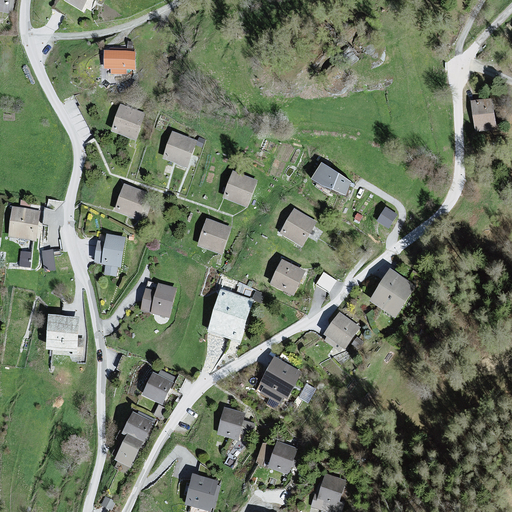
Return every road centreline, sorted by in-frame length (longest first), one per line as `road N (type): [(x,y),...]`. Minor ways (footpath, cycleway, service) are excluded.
road 1 (unclassified): [(126,511),(186,400),(244,357),(317,320),(442,212),(460,176),(462,61)]
road 2 (unclassified): [(28,38),(78,148),(69,239),(102,366),(103,442),(88,511)]
road 3 (unclassified): [(179,0),(100,32),(28,38)]
